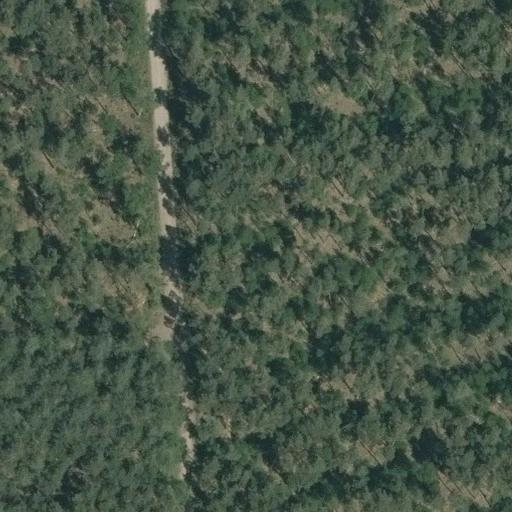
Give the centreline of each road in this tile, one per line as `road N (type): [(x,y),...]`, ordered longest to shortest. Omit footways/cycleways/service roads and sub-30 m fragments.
road 1 (track): [(149,0),(170,320)]
road 2 (track): [(170,320),(185,511)]
road 3 (track): [(0,343),(169,330)]
